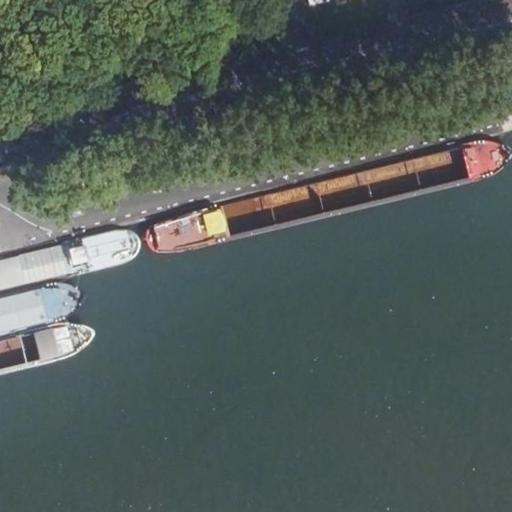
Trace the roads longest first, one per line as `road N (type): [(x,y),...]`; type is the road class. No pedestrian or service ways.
road 1 (secondary): [(511,21),(0,138)]
road 2 (residential): [(511,82),(373,119),(0,195)]
